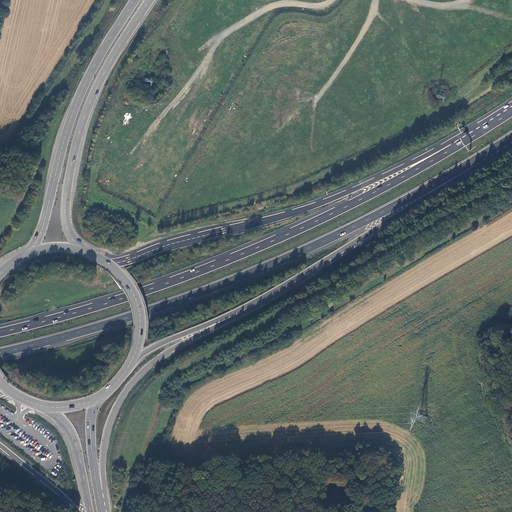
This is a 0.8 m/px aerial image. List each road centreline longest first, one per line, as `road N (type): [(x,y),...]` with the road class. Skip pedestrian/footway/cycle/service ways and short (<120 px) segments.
road 1 (trunk): [(0,352),(236,279),(353,226),(511,137)]
road 2 (trunk): [(503,117),(266,243),(164,284),(0,332)]
road 3 (trunk): [(503,117),(298,211),(104,261)]
road 4 (trunk): [(250,304),(511,137)]
road 5 (trunk): [(106,511),(103,450),(121,396),(162,354),(250,304)]
road 6 (trunk): [(136,0),(76,105),(28,253)]
road 7 (trunk): [(80,250),(65,210),(80,132),(107,67),(150,0)]
road 8 (trunk): [(131,363),(250,304)]
road 9 (primary): [(44,406),(75,441),(89,511)]
